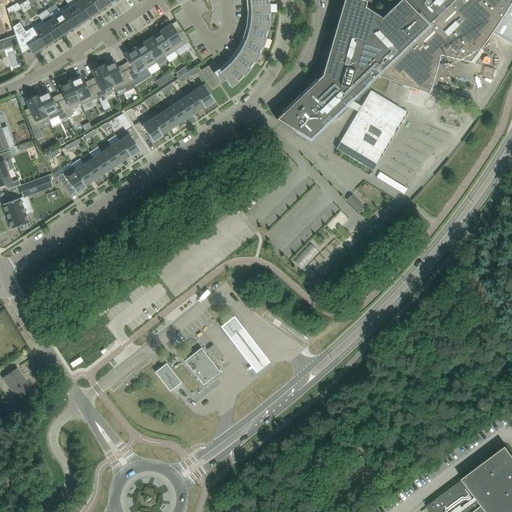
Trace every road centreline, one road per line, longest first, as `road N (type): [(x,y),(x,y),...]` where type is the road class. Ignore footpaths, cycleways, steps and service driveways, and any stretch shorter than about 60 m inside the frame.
road 1 (secondary): [(511,133),(400,282),(305,381)]
road 2 (secondary): [(305,381),(411,286),(511,153)]
road 3 (residential): [(0,270),(253,103)]
road 4 (residential): [(0,91),(157,0)]
road 5 (unclassified): [(97,388),(228,286)]
road 6 (tertiary): [(82,401),(0,272)]
road 7 (residential): [(82,401),(51,435),(68,469),(68,489),(38,511)]
road 8 (residential): [(253,103),(300,63),(315,0)]
